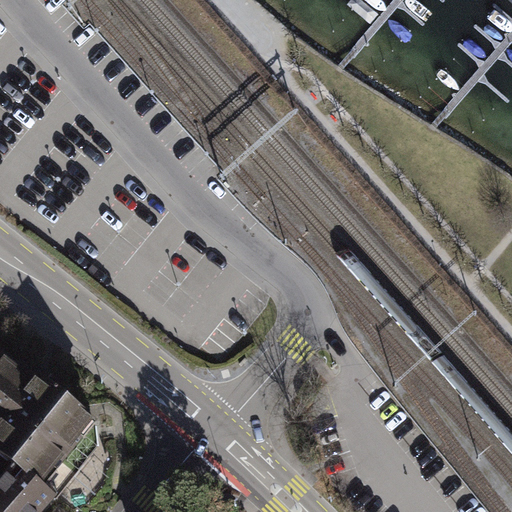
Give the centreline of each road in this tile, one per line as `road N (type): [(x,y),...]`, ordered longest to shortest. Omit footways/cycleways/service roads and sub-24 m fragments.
road 1 (residential): [(217,429),(309,325),(301,292),(198,208),(12,0)]
road 2 (primary): [(0,254),(217,429)]
